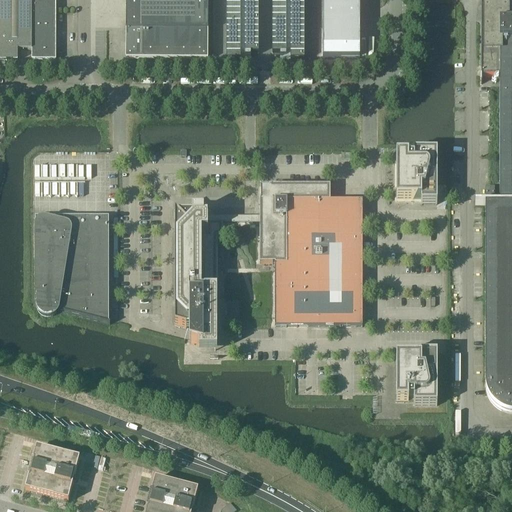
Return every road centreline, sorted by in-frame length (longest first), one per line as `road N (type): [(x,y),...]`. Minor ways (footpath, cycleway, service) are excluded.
road 1 (tertiary): [(86,90),(372,90),(397,62),(398,0)]
road 2 (primary): [(245,482),(121,423),(0,384)]
road 3 (primary): [(0,412),(245,482)]
